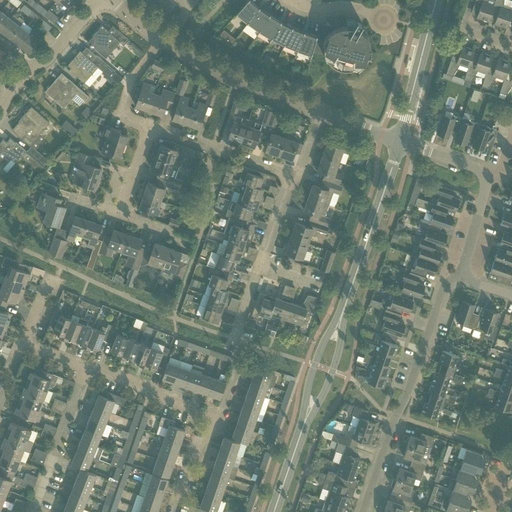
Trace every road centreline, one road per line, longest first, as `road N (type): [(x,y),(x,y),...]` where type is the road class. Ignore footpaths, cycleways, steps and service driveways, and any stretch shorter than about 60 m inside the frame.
road 1 (residential): [(363,511),(442,291),(461,272)]
road 2 (tertiary): [(342,309),(399,143)]
road 3 (unclassified): [(319,114),(234,81),(164,41)]
road 4 (residential): [(290,177),(147,128)]
road 5 (residential): [(33,511),(86,371)]
road 6 (tertiary): [(399,143),(436,0)]
road 7 (residential): [(213,421),(86,371)]
road 8 (tertiary): [(303,424),(332,373),(342,309)]
road 9 (tertiary): [(342,309),(312,366),(303,424)]
road 10 (residential): [(164,41),(129,83),(120,119),(147,128)]
